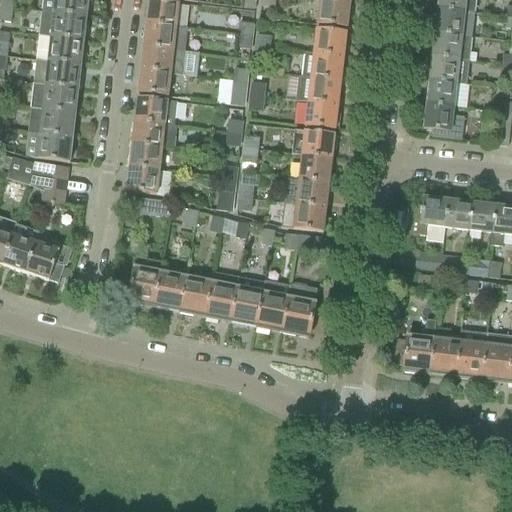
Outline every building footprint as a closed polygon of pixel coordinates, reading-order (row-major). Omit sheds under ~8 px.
[(0,0),(0,8),(11,10),(12,0),(0,0)] [(43,0),(42,13),(85,18),(86,0),(43,0)] [(260,7),(260,8),(273,10),(273,9),(273,0),(261,0),(260,6),(260,7)] [(437,0),(436,12),(473,16),(474,0),(437,0)] [(147,2),(144,25),(174,29),(177,6),(147,2)] [(348,6),(318,3),(315,27),(345,30),(348,6)] [(0,8),(0,23),(10,25),(11,10),(0,8)] [(436,12),(433,35),(470,40),(473,16),(436,12)] [(42,13),(39,37),(82,42),(85,18),(42,13)] [(238,23),(236,36),(252,38),(253,25),(238,23)] [(144,25),(141,49),(184,54),(187,30),(174,29),(144,25)] [(315,31),(312,55),(342,58),(345,35),(315,31)] [(433,35),(430,59),(467,63),(468,55),(470,40),(433,35)] [(252,38),(236,36),(235,50),(250,52),(252,38)] [(39,37),(36,62),(79,67),(82,42),(39,37)] [(257,37),(256,48),(268,50),(270,38),(257,37)] [(256,48),(254,62),(267,63),(268,50),(256,48)] [(141,49),(139,72),(169,75),(182,77),(184,54),(141,49)] [(301,78),(339,83),(343,83),(344,73),(340,72),(342,58),(312,55),(304,54),(301,78)] [(502,62),(501,67),(511,68),(511,57),(507,57),(503,57),(502,58),(502,62)] [(430,59),(427,83),(454,86),(465,87),(467,63),(430,59)] [(36,62),(34,86),(76,91),(79,67),(36,62)] [(511,68),(501,67),(500,79),(511,80),(511,68)] [(232,71),(231,82),(246,84),(247,73),(232,71)] [(169,75),(139,72),(136,96),(166,99),(169,75)] [(306,104),(336,107),(339,83),(301,78),(301,79),(298,79),(295,103),(306,104)] [(246,84),(231,82),(228,107),(243,108),(246,84)] [(427,83),(424,107),(451,110),(454,86),(427,83)] [(31,111),(41,112),(73,116),(76,91),(34,86),(31,111)] [(251,86),(250,97),(263,99),(264,87),(251,86)] [(465,87),(454,86),(451,110),(464,111),(467,87),(465,87)] [(250,97),(248,110),(261,112),(263,99),(250,97)] [(136,99),(133,123),(173,128),(176,104),(136,99)] [(335,116),(336,107),(306,104),(303,129),(333,132),(333,130),(336,131),(338,117),(335,116)] [(495,104),(494,115),(509,117),(511,105),(495,104)] [(424,107),(421,131),(429,132),(429,139),(460,143),(462,119),(450,118),(451,114),(451,110),(424,107)] [(31,111),(28,135),(38,137),(70,140),(73,116),(41,112),(31,111)] [(509,117),(494,115),(490,147),(506,149),(509,117)] [(227,122),(226,134),(240,136),(241,124),(227,122)] [(133,123),(130,146),(160,150),(174,151),(176,128),(173,128),(133,123)] [(333,137),(313,134),(292,132),(290,155),(300,156),(330,159),(331,151),(334,151),(336,139),(332,139),(333,137)] [(226,134),(224,148),(238,149),(240,136),(226,134)] [(70,140),(38,137),(36,160),(68,164),(70,140)] [(245,139),(244,149),(257,151),(258,141),(245,139)] [(130,146),(127,169),(157,173),(160,150),(130,146)] [(244,149),(242,164),(255,166),(257,151),(244,149)] [(300,156),(297,180),(327,184),(330,159),(300,156)] [(12,160),(5,181),(27,188),(34,167),(12,160)] [(34,167),(27,188),(42,194),(42,192),(64,194),(65,182),(43,180),(44,168),(34,167)] [(44,168),(43,180),(65,182),(66,170),(44,168)] [(222,168),(220,180),(236,182),(237,170),(222,168)] [(157,173),(127,169),(124,194),(154,197),(157,173)] [(286,179),(284,204),(324,209),(327,184),(297,180),(286,179)] [(218,194),(216,212),(232,214),(236,182),(220,180),(219,194),(218,194)] [(239,187),(238,200),(251,201),(253,189),(239,187)] [(64,194),(42,192),(42,194),(41,203),(63,206),(64,194)] [(426,227),(443,229),(446,202),(422,199),(421,208),(410,206),(407,237),(424,239),(426,227)] [(124,200),(122,215),(169,220),(170,206),(124,200)] [(238,200),(236,213),(250,214),(251,201),(238,200)] [(443,229),(467,232),(470,205),(446,202),(443,229)] [(284,204),(280,231),(291,232),(301,233),(321,235),(324,209),(284,204)] [(467,232),(491,235),(494,208),(470,205),(467,232)] [(504,236),(511,237),(511,209),(494,208),(491,235),(489,248),(502,250),(504,236)] [(186,212),(183,227),(194,229),(197,215),(186,212)] [(212,219),(209,233),(220,235),(222,221),(212,219)] [(237,225),(234,239),(245,241),(248,227),(237,225)] [(0,268),(23,276),(36,239),(38,234),(15,226),(11,237),(0,268)] [(263,232),(260,246),(270,248),(273,234),(263,232)] [(0,267),(0,268),(11,237),(0,233),(0,267)] [(282,252),(293,253),(295,238),(284,237),(282,252)] [(295,238),(293,253),(319,256),(320,241),(295,238)] [(36,239),(23,276),(47,284),(48,283),(56,285),(56,286),(57,287),(63,268),(62,267),(62,268),(54,265),(60,247),(36,239)] [(413,271),(447,275),(448,260),(415,256),(413,271)] [(126,305),(152,310),(159,276),(161,263),(135,258),(129,288),(123,287),(121,300),(127,301),(126,305)] [(448,260),(447,275),(458,277),(460,261),(448,260)] [(478,263),(476,279),(487,280),(488,264),(478,263)] [(488,264),(487,280),(498,281),(499,266),(488,264)] [(203,320),(229,325),(238,281),(211,275),(209,286),(203,320)] [(152,310),(178,315),(184,281),(159,276),(152,310)] [(411,292),(437,295),(439,280),(413,277),(411,292)] [(178,315),(203,320),(209,286),(184,281),(178,315)] [(229,325),(254,330),(261,297),(260,296),(263,285),(238,281),(229,325)] [(452,297),(464,298),(465,283),(454,282),(452,297)] [(261,297),(254,330),(279,335),(286,301),(288,289),(263,284),(263,285),(260,296),(261,297)] [(481,285),(479,300),(490,302),(492,286),(481,285)] [(286,301),(279,335),(307,340),(315,302),(314,302),(316,293),(304,290),(305,289),(292,286),(292,288),(289,287),(288,289),(286,301)] [(393,342),(391,366),(403,368),(402,374),(428,377),(432,340),(434,324),(425,323),(423,339),(406,337),(405,344),(393,342)] [(458,343),(454,380),(480,383),(486,336),(486,335),(486,334),(485,334),(485,336),(461,333),(461,331),(460,331),(458,343)] [(486,336),(480,383),(506,386),(511,340),(511,339),(486,336)] [(428,377),(454,380),(458,343),(432,340),(428,377)]
